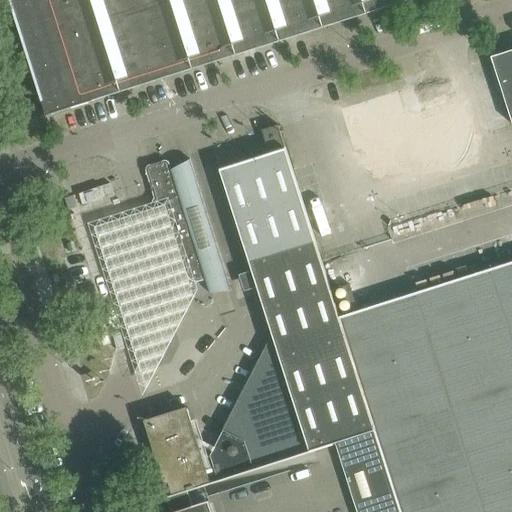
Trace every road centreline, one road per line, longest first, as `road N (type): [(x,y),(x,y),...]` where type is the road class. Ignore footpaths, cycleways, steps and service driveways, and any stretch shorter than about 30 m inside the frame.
road 1 (unclassified): [(0,168),(511,6)]
road 2 (unclassified): [(94,511),(44,347),(0,319)]
road 3 (secondary): [(47,511),(0,362)]
